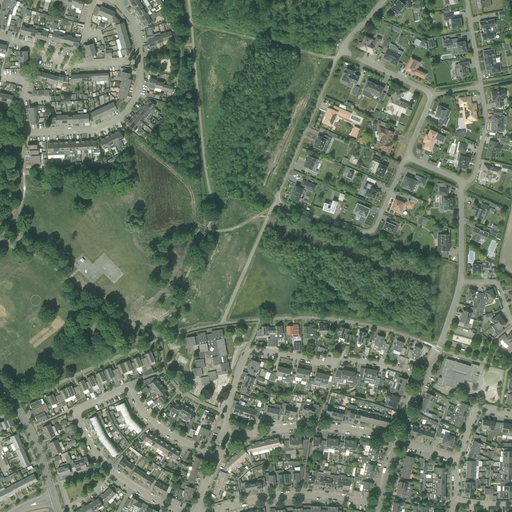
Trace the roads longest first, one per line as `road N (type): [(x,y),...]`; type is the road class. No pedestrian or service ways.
road 1 (residential): [(406,158),(372,231),(277,201),(345,52)]
road 2 (residential): [(0,132),(109,124),(133,103),(140,71)]
road 3 (residential): [(424,375),(371,360),(253,351)]
road 4 (residential): [(212,511),(283,494),(383,502)]
road 5 (residential): [(229,444),(286,427),(397,440)]
